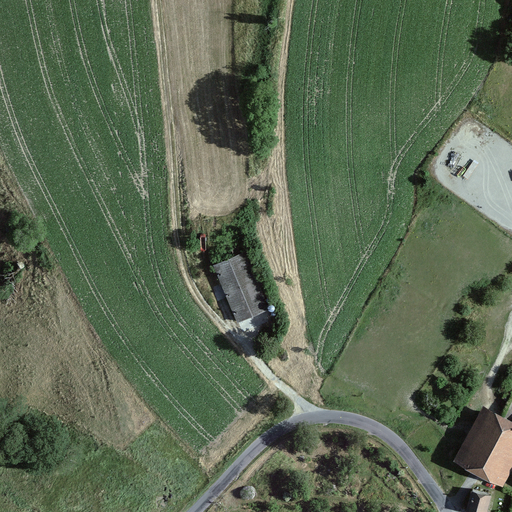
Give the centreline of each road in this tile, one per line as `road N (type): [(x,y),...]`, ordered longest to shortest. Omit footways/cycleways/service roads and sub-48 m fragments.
road 1 (track): [(156,0),(190,282),(312,417)]
road 2 (tertiary): [(194,511),(273,433),(324,416),(386,434),(448,511)]
